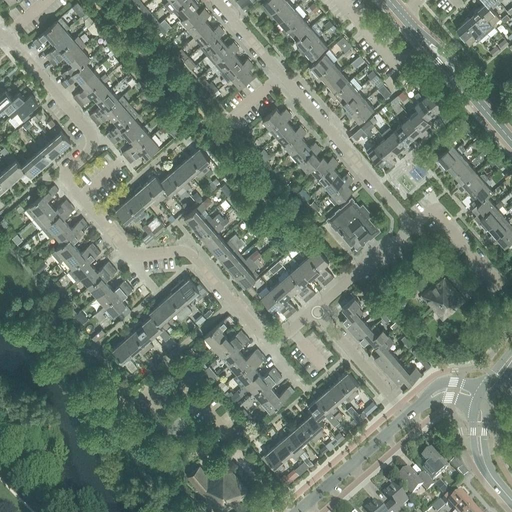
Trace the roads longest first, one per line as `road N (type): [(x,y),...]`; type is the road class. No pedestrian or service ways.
road 1 (residential): [(314,310),(268,342),(189,251),(126,255),(64,183),(87,153),(89,135),(0,30)]
road 2 (residential): [(409,227),(217,0)]
road 3 (tertiary): [(511,140),(405,14)]
road 4 (unclassified): [(298,511),(408,417)]
road 5 (residential): [(408,417),(314,310)]
road 6 (residential): [(314,310),(409,227)]
